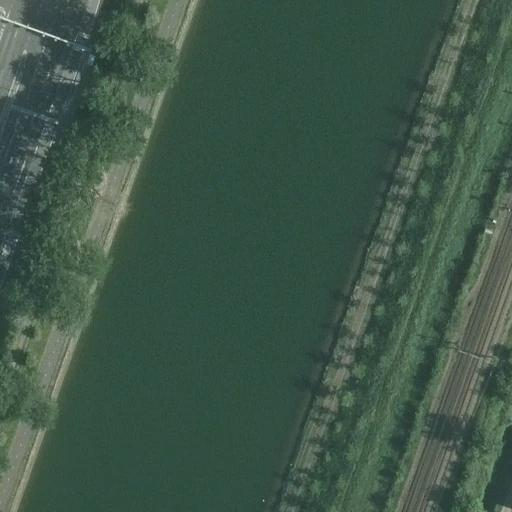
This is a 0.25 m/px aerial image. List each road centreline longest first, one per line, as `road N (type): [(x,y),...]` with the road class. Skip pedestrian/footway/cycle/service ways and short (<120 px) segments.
road 1 (track): [(305,511),(490,0)]
road 2 (primary): [(0,203),(59,37)]
